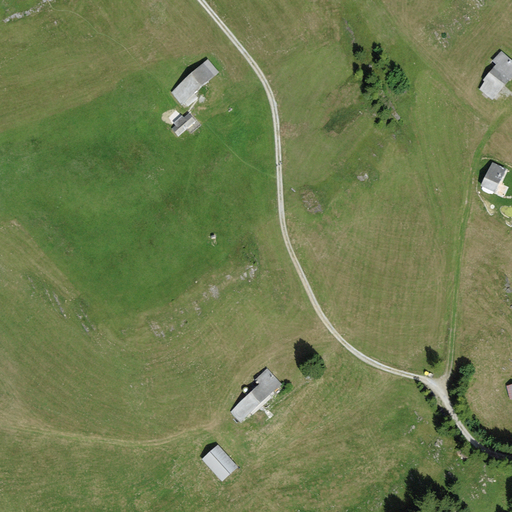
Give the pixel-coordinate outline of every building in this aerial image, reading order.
[(511,91),(511,61),(506,56),(497,67),(500,70),(489,83),(506,98),(511,91)] [(183,97),(195,110),(226,83),(213,69),(183,97)] [(211,128),(195,110),(174,129),(189,147),(211,128)] [(509,181),(499,172),(482,189),(492,198),(509,181)] [(232,411),(243,423),(275,392),(265,381),(232,411)] [(221,448),(205,462),(224,484),(240,471),(221,448)]
